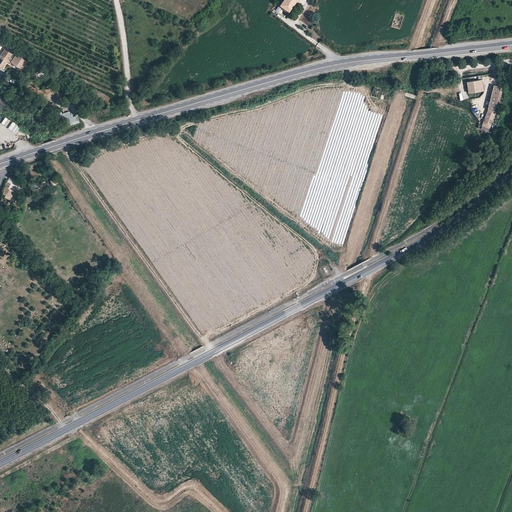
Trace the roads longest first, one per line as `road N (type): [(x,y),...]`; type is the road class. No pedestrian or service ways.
road 1 (unclassified): [(0,463),(441,229),(511,169)]
road 2 (secondary): [(511,44),(340,63),(0,163)]
road 3 (track): [(135,121),(117,0)]
